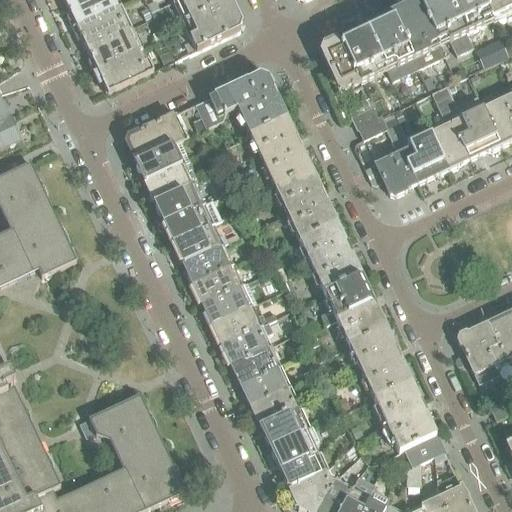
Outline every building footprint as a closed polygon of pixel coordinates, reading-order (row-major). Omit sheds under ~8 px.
[(85,0),(61,0),(66,9),(85,0)] [(118,12),(118,11),(112,0),(85,0),(66,9),(70,19),(66,20),(73,34),(118,12)] [(183,28),(230,5),(228,0),(172,0),(175,5),(172,8),(174,12),(170,14),(168,9),(152,17),(162,38),(182,27),(183,28)] [(491,23),(480,0),(433,0),(431,1),(427,1),(418,6),(438,48),(448,43),(451,48),(483,33),(481,28),(491,23)] [(511,14),(511,0),(480,0),(491,23),(492,24),(511,14)] [(161,11),(158,5),(148,10),(151,16),(161,11)] [(239,37),(242,29),(230,5),(183,28),(194,53),(196,57),(239,37)] [(438,48),(418,6),(408,10),(406,13),(378,26),(374,26),(364,31),(384,73),(395,68),(397,73),(413,65),(430,58),(427,53),(438,48)] [(129,35),(118,12),(73,34),(78,45),(81,43),(87,54),(129,35)] [(152,21),(148,14),(141,17),(145,25),(152,21)] [(384,73),(364,31),(355,35),(353,38),(324,52),(322,58),(341,98),(348,95),(351,99),(360,95),(358,92),(375,83),(373,78),(384,73)] [(139,57),(129,35),(87,54),(91,64),(88,65),(94,78),(139,57)] [(163,44),(161,38),(159,35),(153,38),(157,47),(163,44)] [(181,51),(174,36),(164,41),(171,56),(181,51)] [(175,66),(170,56),(162,60),(167,70),(175,66)] [(108,99),(153,77),(148,66),(144,68),(139,57),(94,78),(99,90),(103,88),(108,99)] [(500,66),(496,57),(480,64),(484,73),(500,66)] [(462,73),(452,77),(456,85),(466,81),(462,73)] [(286,124),(276,102),(267,82),(260,80),(194,111),(201,123),(205,134),(223,126),(224,121),(237,116),(249,141),(286,124)] [(428,99),(424,90),(414,95),(418,104),(428,99)] [(377,105),(373,96),(367,99),(371,108),(377,105)] [(511,121),(510,118),(511,116),(511,103),(510,100),(494,107),(491,100),(479,105),(483,113),(482,113),(500,152),(510,148),(511,144),(511,121)] [(353,124),(373,114),(372,113),(371,113),(367,106),(348,114),(353,124)] [(500,152),(482,113),(460,124),(466,138),(458,142),(468,165),(487,157),(488,155),(491,157),(500,152)] [(357,133),(377,123),(373,114),(353,124),(357,133)] [(183,145),(190,142),(179,118),(128,142),(126,147),(136,168),(179,147),(184,146),(183,145)] [(363,146),(386,136),(394,154),(407,149),(408,148),(405,142),(409,140),(405,133),(402,134),(399,129),(398,129),(392,118),(382,123),(381,121),(377,123),(357,133),(363,146)] [(205,134),(201,123),(193,127),(198,138),(205,134)] [(9,124),(7,125),(0,128),(0,155),(20,146),(9,124)] [(311,176),(296,145),(286,124),(249,141),(257,158),(250,162),(253,169),(260,166),(274,194),(311,176)] [(468,165),(458,142),(466,138),(460,124),(430,138),(448,177),(457,173),(459,169),(460,170),(468,165)] [(448,177),(430,138),(408,148),(407,149),(414,163),(406,167),(416,190),(435,181),(435,180),(439,181),(448,177)] [(190,169),(185,159),(179,147),(136,168),(136,172),(138,177),(141,179),(146,188),(190,169)] [(416,190),(406,167),(414,163),(407,149),(394,154),(396,158),(374,169),(375,170),(367,173),(376,190),(382,187),(389,200),(394,202),(405,197),(407,194),(408,194),(416,190)] [(234,163),(228,151),(218,156),(223,168),(234,163)] [(60,493),(15,398),(14,395),(10,397),(8,392),(14,389),(14,385),(13,381),(10,377),(8,376),(2,380),(0,376),(0,374),(3,373),(0,365),(0,292),(37,275),(41,282),(76,266),(30,168),(0,182),(0,213),(11,236),(0,240),(0,511),(154,511),(185,498),(139,400),(105,416),(88,424),(96,440),(95,441),(96,442),(97,441),(109,445),(123,475),(56,507),(52,497),(60,493)] [(190,191),(198,187),(193,177),(190,169),(146,188),(149,196),(149,200),(151,205),(154,207),(155,208),(190,191)] [(261,178),(257,170),(247,175),(251,183),(261,178)] [(336,228),(321,198),(311,176),(274,194),(298,246),(336,228)] [(165,229),(200,212),(208,208),(198,187),(190,191),(155,208),(155,209),(155,213),(157,218),(160,220),(165,229)] [(258,218),(254,210),(245,214),(249,222),(258,218)] [(210,232),(200,212),(165,229),(168,237),(168,240),(170,245),(173,247),(174,249),(210,232)] [(283,221),(273,226),(273,227),(275,231),(285,226),(283,222),(283,221)] [(360,281),(336,228),(298,246),(311,272),(323,298),(327,296),(360,281)] [(219,252),(227,248),(238,242),(237,238),(225,244),(223,240),(215,244),(210,232),(174,249),(175,250),(174,253),(176,258),(179,260),(184,269),(219,252)] [(229,252),(240,247),(238,242),(227,248),(229,252)] [(229,273),(219,252),(184,269),(187,277),(187,281),(189,286),(192,288),(193,290),(229,273)] [(239,293),(232,278),(229,273),(193,290),(194,290),(193,294),(196,299),(199,301),(203,310),(239,293)] [(385,333),(371,303),(360,281),(327,296),(323,298),(327,307),(331,315),(321,320),(326,330),(336,326),(348,351),(385,333)] [(297,294),(290,282),(280,287),(287,299),(297,294)] [(248,313),(239,293),(203,310),(207,318),(206,321),(209,327),(212,328),(212,330),(248,313)] [(222,350),(266,329),(276,324),(276,323),(274,318),(264,323),(262,319),(253,324),(248,313),(212,330),(213,331),(212,334),(215,339),(218,341),(222,350)] [(511,357),(511,327),(507,317),(498,321),(497,325),(495,325),(488,328),(498,351),(490,355),(495,365),(511,357)] [(317,335),(313,327),(301,333),(304,341),(312,337),(317,335)] [(490,355),(498,351),(488,328),(469,337),(468,338),(465,337),(459,340),(457,345),(464,359),(472,376),(495,365),(490,355)] [(267,354),(262,342),(270,338),(266,329),(222,350),(226,358),(225,362),(228,367),(231,369),(232,370),(267,354)] [(410,387),(385,333),(348,351),(373,404),(410,387)] [(318,349),(312,337),(304,341),(310,353),(318,349)] [(312,358),(308,351),(299,355),(302,362),(312,358)] [(277,374),(267,354),(232,370),(232,371),(231,375),(234,380),(237,382),(241,391),(277,374)] [(306,384),(321,376),(317,369),(302,377),(306,384)] [(287,394),(277,374),(241,391),(245,399),(244,402),(247,408),(250,409),(251,411),(287,394)] [(337,389),(331,378),(324,381),(330,393),(337,389)] [(435,440),(425,418),(410,387),(373,404),(386,430),(371,438),(373,443),(388,435),(399,458),(403,455),(436,440),(435,440)] [(331,397),(329,394),(328,392),(320,396),(323,402),(331,397)] [(296,414),(287,394),(251,411),(251,412),(251,415),(253,421),(256,422),(260,431),(296,414)] [(350,413),(344,401),(337,405),(343,416),(350,413)] [(511,401),(511,402),(490,413),(496,426),(511,418),(511,401)] [(307,436),(296,414),(260,431),(264,440),(264,443),(266,449),(269,450),(271,453),(307,436)] [(341,427),(338,421),(337,419),(329,423),(333,431),(341,427)] [(317,458),(313,449),(318,447),(312,433),(307,436),(271,453),(271,454),(270,457),(273,463),(276,465),(281,475),(317,458)] [(361,442),(356,433),(350,437),(354,446),(361,442)] [(444,457),(436,440),(403,455),(411,473),(434,462),(444,457)] [(360,460),(358,456),(353,448),(346,455),(351,462),(356,465),(360,460)] [(326,476),(317,459),(317,458),(281,475),(284,482),(283,485),(286,490),(289,492),(290,494),(326,476)] [(367,467),(361,461),(356,467),(362,472),(367,467)] [(393,474),(388,464),(379,468),(384,478),(393,474)] [(419,484),(419,476),(408,475),(408,484),(419,484)] [(319,511),(333,488),(331,487),(326,476),(290,494),(298,511),(299,511),(319,511)] [(469,511),(467,506),(468,502),(465,496),(462,495),(455,481),(442,488),(440,484),(436,485),(438,501),(443,511),(469,511)] [(339,511),(349,496),(333,488),(319,511),(339,511)] [(362,511),(366,504),(349,496),(339,511),(362,511)] [(384,511),(386,509),(368,500),(366,504),(362,511),(384,511)] [(443,511),(438,501),(420,509),(419,511),(443,511)]
